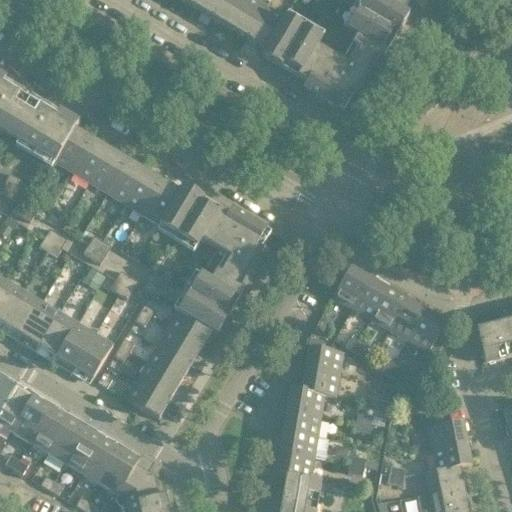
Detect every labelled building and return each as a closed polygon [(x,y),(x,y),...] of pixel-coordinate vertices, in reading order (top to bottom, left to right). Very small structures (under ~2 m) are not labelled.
[(176,0),(194,11),(200,0),(176,0)] [(200,0),(194,11),(211,21),(223,0),(200,0)] [(223,0),(211,21),(229,32),(247,0),(223,0)] [(251,0),(247,0),(229,32),(246,42),(266,9),(251,0)] [(330,2),(327,0),(320,0),(318,4),(325,9),(330,2)] [(375,0),(365,0),(346,32),(380,52),(391,35),(396,38),(407,18),(402,15),(401,15),(375,0)] [(410,0),(375,0),(401,15),(402,15),(410,0)] [(325,9),(318,4),(313,12),(321,16),(325,9)] [(246,42),(263,53),(264,53),(284,19),(266,9),(246,42)] [(320,41),(284,19),(264,53),(263,53),(260,58),(280,70),(282,65),(300,76),(320,41)] [(363,104),(385,67),(351,46),(341,64),(324,54),(302,91),(337,112),(347,94),(363,104)] [(4,83),(0,80),(0,133),(14,142),(53,165),(73,132),(74,132),(77,126),(57,115),(55,120),(34,107),(29,104),(31,99),(19,92),(16,97),(1,87),(4,83)] [(91,142),(74,132),(73,132),(53,165),(71,176),(91,142)] [(108,153),(91,142),(71,176),(89,186),(108,153)] [(126,163),(108,153),(89,186),(106,197),(126,163)] [(143,174),(126,163),(106,197),(123,207),(143,174)] [(161,184),(143,174),(123,207),(141,218),(161,184)] [(18,183),(9,177),(4,186),(13,191),(18,183)] [(161,184),(141,218),(159,229),(179,195),(178,195),(161,184)] [(13,191),(4,186),(0,191),(0,195),(8,200),(13,191)] [(179,195),(159,229),(195,250),(216,216),(198,206),(201,201),(182,189),(178,195),(179,195)] [(31,202),(22,197),(17,206),(26,211),(31,202)] [(40,207),(31,202),(26,211),(34,217),(40,207)] [(26,211),(17,206),(11,215),(20,220),(26,211)] [(34,217),(26,211),(20,220),(29,226),(34,217)] [(230,211),(208,248),(225,258),(214,276),(248,296),(265,267),(254,260),(259,252),(254,249),(265,232),(230,211)] [(49,232),(43,241),(52,247),(57,237),(49,232)] [(57,237),(52,247),(61,252),(66,243),(57,237)] [(93,239),(87,248),(96,253),(101,244),(93,239)] [(52,247),(43,241),(38,250),(47,256),(52,247)] [(110,250),(101,244),(96,253),(105,259),(110,250)] [(61,252),(52,247),(47,256),(55,261),(61,252)] [(96,253),(87,248),(82,257),(90,263),(96,253)] [(270,259),(259,252),(254,260),(265,267),(270,259)] [(96,253),(90,263),(99,268),(105,259),(96,253)] [(157,256),(153,264),(160,268),(165,260),(157,256)] [(160,268),(153,264),(148,272),(155,277),(160,268)] [(363,278),(349,270),(331,301),(351,312),(371,278),(364,275),(363,278)] [(173,277),(165,272),(160,280),(168,284),(173,277)] [(128,280),(119,275),(114,284),(123,289),(128,280)] [(233,298),(199,278),(177,314),(211,334),(210,335),(216,338),(227,319),(223,316),(233,298)] [(377,282),(371,278),(351,312),(370,323),(388,292),(375,285),(377,282)] [(128,280),(123,289),(132,294),(137,285),(128,280)] [(146,283),(140,293),(149,298),(155,289),(146,283)] [(123,289),(114,284),(109,293),(117,298),(123,289)] [(22,296),(5,286),(0,293),(0,328),(2,329),(12,313),(22,296)] [(132,294),(123,289),(117,298),(126,303),(132,294)] [(400,299),(388,292),(370,323),(389,334),(408,299),(402,296),(400,299)] [(22,296),(12,313),(2,329),(20,340),(40,306),(22,296)] [(414,303),(408,299),(389,334),(407,345),(425,313),(413,306),(414,303)] [(58,317),(40,306),(20,340),(38,351),(58,317)] [(153,313),(144,307),(139,316),(148,321),(153,313)] [(425,313),(407,345),(434,360),(442,347),(434,343),(447,321),(440,317),(438,320),(425,313)] [(211,334),(177,314),(166,332),(200,352),(210,335),(211,334)] [(148,321),(139,316),(134,325),(143,330),(148,321)] [(76,328),(58,317),(38,351),(56,361),(65,345),(76,328)] [(503,322),(496,323),(506,362),(511,360),(511,322),(504,325),(503,322)] [(506,362),(496,323),(489,325),(490,328),(475,332),(484,367),(506,362)] [(76,328),(65,345),(56,361),(73,372),(93,338),(76,328)] [(200,352),(166,332),(156,350),(189,370),(200,352)] [(91,383),(112,350),(93,338),(73,372),(91,383)] [(344,351),(352,355),(359,342),(352,338),(344,351)] [(132,348),(123,342),(118,351),(127,356),(132,348)] [(323,344),(308,342),(304,365),(301,365),(300,372),(339,379),(342,356),(321,353),(323,344)] [(359,342),(352,355),(360,359),(367,346),(359,342)] [(189,370),(156,350),(146,367),(179,387),(189,370)] [(127,356),(118,351),(113,360),(122,365),(127,356)] [(387,362),(380,375),(388,379),(395,367),(387,362)] [(179,387),(146,367),(135,385),(169,405),(179,387)] [(395,367),(388,379),(395,384),(402,371),(395,367)] [(339,379),(300,372),(298,379),(302,379),(299,393),(299,394),(324,398),(324,399),(335,401),(339,379)] [(111,383),(102,377),(97,386),(106,392),(111,383)] [(13,392),(0,383),(0,413),(3,408),(13,392)] [(169,405),(135,385),(124,403),(157,423),(169,405)] [(398,390),(384,387),(382,395),(396,398),(398,390)] [(299,393),(288,391),(286,406),(282,405),(281,412),(320,419),(324,399),(324,398),(299,394),(299,393)] [(13,392),(3,408),(0,413),(0,429),(11,436),(21,419),(31,403),(13,392)] [(396,398),(382,395),(380,404),(395,407),(396,398)] [(402,398),(400,407),(415,410),(417,401),(402,398)] [(511,402),(500,406),(502,414),(507,429),(504,430),(506,437),(511,434),(511,402)] [(31,403),(21,419),(11,436),(28,446),(39,429),(49,413),(31,403)] [(320,419),(281,412),(280,419),(283,420),(281,434),(317,440),(320,419)] [(49,413),(39,429),(28,446),(46,457),(56,440),(66,424),(49,413)] [(357,417),(356,425),(370,428),(372,419),(357,417)] [(66,424),(56,440),(46,457),(63,467),(74,450),(84,434),(66,424)] [(462,424),(426,431),(430,453),(469,446),(468,439),(465,439),(462,424)] [(370,428),(356,425),(354,434),(369,436),(370,428)] [(101,445),(84,434),(74,450),(63,467),(81,478),(91,461),(101,445)] [(317,440),(281,434),(278,449),(275,448),(274,455),(313,462),(317,440)] [(119,455),(101,445),(91,461),(81,478),(98,488),(109,471),(119,455)] [(469,446),(430,453),(434,473),(435,475),(459,470),(459,471),(470,469),(467,453),(471,453),(469,446)] [(119,455),(109,471),(98,488),(116,499),(127,482),(125,481),(135,465),(119,455)] [(313,462),(274,455),(273,462),(276,463),(273,478),(284,480),(284,479),(309,483),(309,482),(313,462)] [(4,468),(13,473),(18,463),(10,458),(4,468)] [(156,501),(152,482),(158,471),(138,459),(135,465),(125,481),(127,482),(116,499),(123,503),(125,509),(156,501)] [(350,460),(348,468),(363,471),(364,462),(350,460)] [(27,469),(18,463),(13,473),(22,478),(27,469)] [(363,471),(348,468),(347,477),(361,479),(363,471)] [(390,470),(388,478),(403,481),(404,472),(390,470)] [(435,475),(434,473),(423,476),(428,498),(467,490),(465,483),(462,484),(459,471),(459,470),(435,475)] [(403,481),(388,478),(387,487),(401,489),(403,481)] [(39,489),(48,494),(54,484),(45,479),(39,489)] [(315,511),(320,484),(309,482),(309,483),(284,479),(284,480),(282,493),(279,493),(275,511),(276,511),(315,511)] [(54,484),(48,494),(57,499),(62,490),(54,484)] [(467,490),(428,498),(430,511),(467,511),(465,498),(468,497),(467,490)] [(172,511),(169,498),(156,501),(125,509),(125,511),(172,511)] [(74,510),(78,511),(84,511),(88,505),(80,500),(74,510)]
